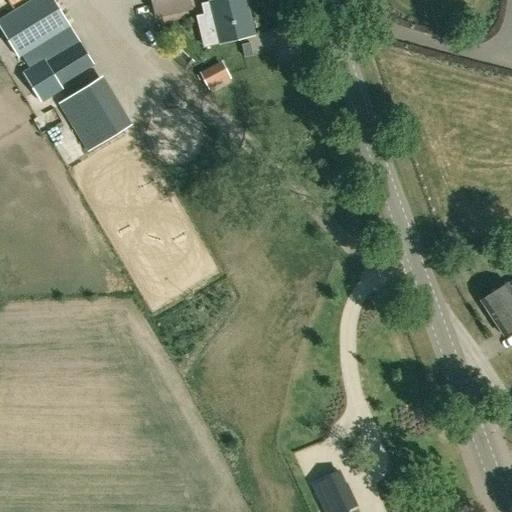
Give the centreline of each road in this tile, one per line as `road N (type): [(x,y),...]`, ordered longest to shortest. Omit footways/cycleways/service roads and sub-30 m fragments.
road 1 (track): [(418,277),(375,263),(101,0)]
road 2 (secondary): [(418,277),(327,0)]
road 3 (secondary): [(503,511),(418,277)]
road 4 (residential): [(511,409),(418,277)]
